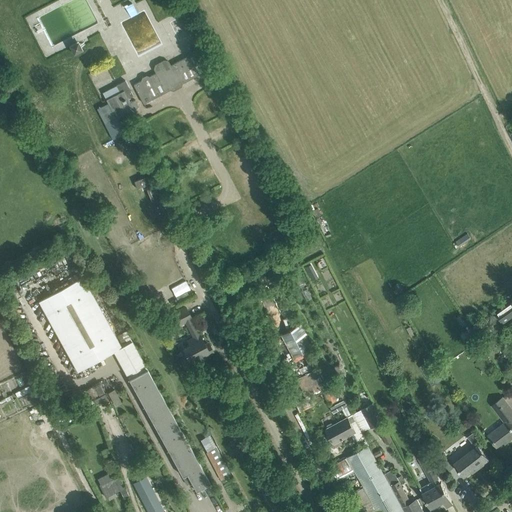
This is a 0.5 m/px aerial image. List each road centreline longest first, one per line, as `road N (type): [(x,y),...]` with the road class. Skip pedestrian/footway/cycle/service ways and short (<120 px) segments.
road 1 (track): [(98,511),(0,325)]
road 2 (unknown): [(206,511),(177,489),(117,380),(99,371)]
